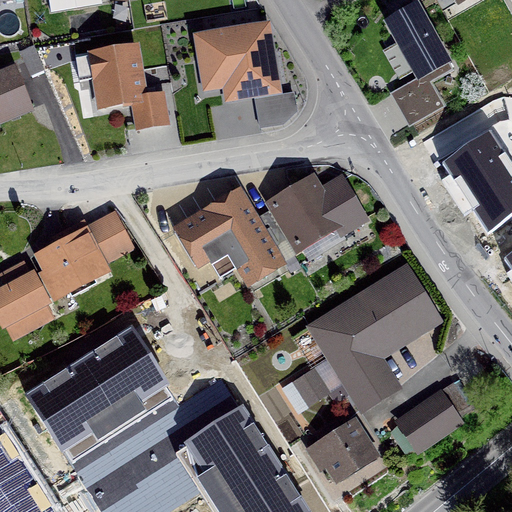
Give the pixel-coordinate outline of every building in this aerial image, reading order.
[(413,124),(444,107),(426,76),(449,63),(417,6),(386,23),(418,79),(395,93),(413,124)] [(271,92),(259,33),(196,46),(205,88),(224,84),(227,101),(271,92)] [(31,48),(18,54),(28,76),(41,70),(31,48)] [(133,54),(87,61),(95,111),(129,106),(132,127),(164,122),(160,96),(140,99),(133,54)] [(0,130),(32,116),(13,71),(0,76),(0,130)] [(511,168),(490,135),(443,166),(488,235),(511,218),(511,168)] [(266,231),(269,230),(279,245),(291,238),(297,247),(336,224),(341,233),(364,220),(341,181),(319,194),(312,182),(272,206),(277,214),(262,223),(266,231)] [(281,265),(272,249),(279,245),(269,230),(266,231),(263,233),(239,195),(175,233),(195,266),(227,247),(249,284),(281,265)] [(83,235),(29,263),(48,300),(102,272),(83,235)] [(19,272),(0,282),(0,286),(17,318),(38,306),(19,272)] [(417,337),(439,323),(408,275),(328,325),(344,350),(335,356),(367,406),(392,390),(371,357),(413,330),(417,337)] [(23,395),(68,465),(177,395),(133,325),(23,395)] [(295,383),(309,405),(328,393),(314,371),(295,383)] [(441,392),(455,414),(467,406),(454,384),(441,392)] [(441,396),(400,424),(418,450),(459,422),(441,396)] [(306,511),(241,404),(169,447),(209,511),(306,511)] [(59,511),(0,414),(0,511),(59,511)] [(354,425),(311,453),(320,467),(327,462),(337,478),(373,455),(354,425)]
